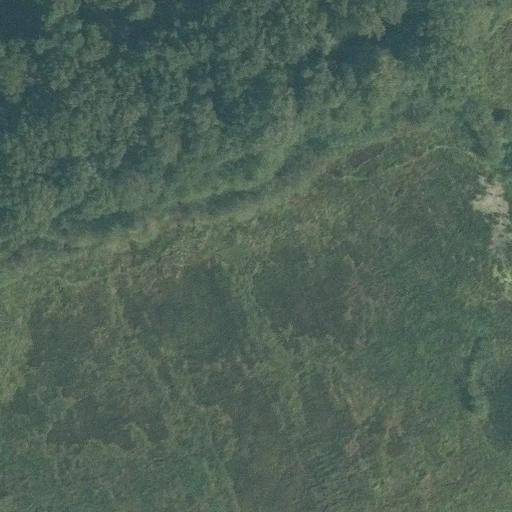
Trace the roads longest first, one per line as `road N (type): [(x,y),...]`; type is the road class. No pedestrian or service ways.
road 1 (track): [(0,86),(177,0)]
road 2 (track): [(110,176),(58,64)]
